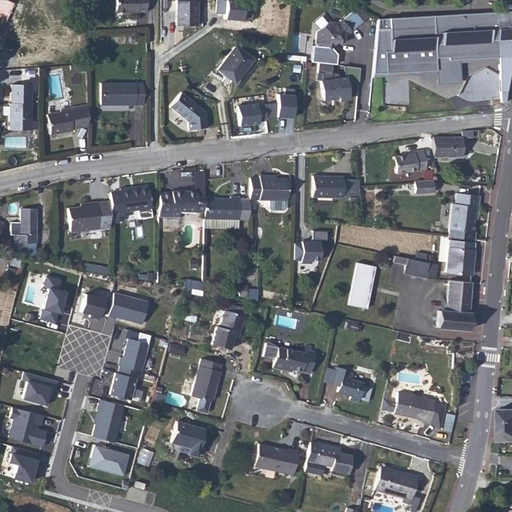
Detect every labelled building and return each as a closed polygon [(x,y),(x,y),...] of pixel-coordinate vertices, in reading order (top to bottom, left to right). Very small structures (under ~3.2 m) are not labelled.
[(118,0),(117,14),(150,11),(149,0),(118,0)] [(200,24),(200,0),(178,0),(178,23),(200,24)] [(229,12),(228,0),(219,0),(220,12),(229,12)] [(237,0),(228,0),(229,12),(238,13),(237,0)] [(372,76),(436,74),(436,84),(459,83),(459,62),(497,61),(500,103),(504,103),(511,53),(511,10),(377,19),(372,76)] [(366,22),(357,11),(342,23),(336,23),(332,26),(329,23),(319,30),(318,43),(327,45),(331,49),(340,42),(340,37),(345,37),(366,22)] [(127,42),(125,28),(98,31),(99,44),(127,42)] [(237,82),(248,67),(246,66),(248,63),(247,62),(251,57),(237,46),(220,69),(237,82)] [(39,77),(29,77),(29,85),(31,84),(31,91),(40,91),(39,77)] [(322,80),(324,100),(340,98),(341,101),(350,100),(347,78),(322,80)] [(101,105),(142,105),(143,82),(101,83),(101,105)] [(31,91),(31,84),(29,85),(12,86),(9,130),(31,131),(31,91)] [(284,94),(276,94),(275,117),(293,118),(295,88),(284,87),(284,94)] [(206,113),(183,93),(170,107),(188,122),(189,130),(208,128),(206,113)] [(262,103),(236,106),(239,126),(265,123),(262,103)] [(50,136),(90,129),(90,104),(70,107),(70,111),(60,113),(48,115),(50,136)] [(478,129),(468,129),(467,140),(477,140),(478,129)] [(467,140),(437,140),(436,160),(466,160),(467,140)] [(398,173),(428,169),(426,151),(417,152),(417,154),(396,156),(398,173)] [(258,178),(249,178),(249,196),(249,197),(267,197),(267,205),(269,207),(281,208),(283,206),(283,198),(285,198),(284,178),(267,178),(267,175),(258,175),(258,178)] [(313,199),(341,198),(341,176),(333,176),(333,179),(321,180),(320,177),(312,177),(313,199)] [(437,195),(436,184),(435,184),(417,186),(418,197),(437,195)] [(120,190),(112,192),(111,217),(126,216),(125,211),(136,210),(136,207),(139,206),(142,209),(148,208),(145,189),(127,190),(127,186),(120,187),(120,190)] [(164,192),(163,214),(179,214),(179,210),(205,210),(206,196),(206,192),(199,192),(199,189),(178,188),(178,192),(164,192)] [(206,196),(205,210),(205,217),(238,217),(249,217),(249,197),(249,196),(238,196),(238,194),(229,194),(229,196),(206,196)] [(70,231),(98,228),(95,203),(81,204),(82,207),(69,209),(70,231)] [(450,240),(477,242),(477,238),(473,238),(476,216),(480,216),(481,206),(458,204),(457,213),(454,213),(450,240)] [(37,209),(23,209),(23,222),(13,222),(14,234),(18,234),(18,242),(38,242),(37,209)] [(205,217),(205,228),(238,228),(238,217),(205,217)] [(447,273),(473,275),(477,244),(450,242),(447,273)] [(417,261),(428,263),(429,256),(419,253),(417,261)] [(405,258),(395,257),(394,264),(407,266),(406,275),(428,278),(430,263),(428,263),(417,261),(411,260),(405,258)] [(430,263),(428,278),(436,278),(438,264),(430,262),(430,263)] [(357,263),(348,304),(366,308),(375,267),(357,263)] [(18,283),(20,274),(12,273),(10,281),(18,283)] [(59,280),(45,276),(43,286),(47,287),(39,317),(52,320),(55,311),(58,312),(64,291),(56,289),(59,280)] [(182,279),(181,294),(200,296),(202,281),(182,279)] [(469,311),(473,283),(450,280),(447,310),(440,309),(438,324),(470,328),(472,312),(469,311)] [(113,291),(106,315),(115,318),(116,316),(142,323),(148,301),(113,291)] [(97,300),(79,297),(75,316),(93,319),(97,300)] [(230,336),(235,337),(242,309),(223,303),(215,330),(211,332),(207,348),(226,353),(228,341),(230,336)] [(147,343),(128,338),(122,357),(119,356),(117,364),(119,365),(136,370),(139,371),(147,343)] [(311,374),(314,353),(305,351),(304,355),(277,349),(265,341),(262,356),(274,359),(272,368),(282,370),(283,369),(311,374)] [(215,372),(216,367),(197,362),(188,399),(199,403),(210,401),(211,397),(208,393),(209,388),(213,389),(216,373),(215,372)] [(128,398),(136,370),(119,365),(117,373),(115,372),(109,392),(128,398)] [(359,402),(364,383),(352,381),(353,374),(344,372),(344,370),(338,368),(337,371),(333,385),(339,386),(338,393),(352,396),(351,401),(359,402)] [(337,371),(327,369),(324,382),(333,385),(337,371)] [(57,380),(23,371),(20,379),(25,381),(21,398),(46,405),(48,397),(45,396),(47,388),(54,389),(57,380)] [(387,399),(384,398),(382,409),(392,411),(392,412),(409,417),(410,414),(419,417),(418,420),(428,423),(438,430),(443,408),(433,401),(398,391),(394,404),(391,403),(392,400),(387,399)] [(123,406),(99,399),(91,425),(94,425),(91,436),(112,442),(123,406)] [(33,414),(11,407),(8,417),(13,419),(7,437),(39,448),(45,430),(29,426),(33,414)] [(511,408),(502,409),(501,442),(511,442),(511,408)] [(203,429),(176,421),(169,443),(188,449),(186,454),(196,457),(203,429)] [(334,448),(308,442),(302,469),(318,473),(321,464),(328,466),(327,469),(345,474),(350,454),(333,451),(334,448)] [(35,452),(9,443),(2,464),(9,466),(4,479),(23,486),(35,452)] [(128,455),(93,444),(87,465),(122,476),(128,455)] [(291,476),(296,452),(287,450),(271,451),(272,448),(257,444),(252,467),(262,470),(262,468),(275,470),(275,473),(291,476)] [(392,472),(378,469),(374,488),(395,493),(394,498),(407,501),(408,500),(411,501),(414,502),(415,502),(417,495),(410,493),(414,473),(393,468),(392,472)] [(344,510),(351,511),(355,511),(358,500),(347,497),(344,510)]
